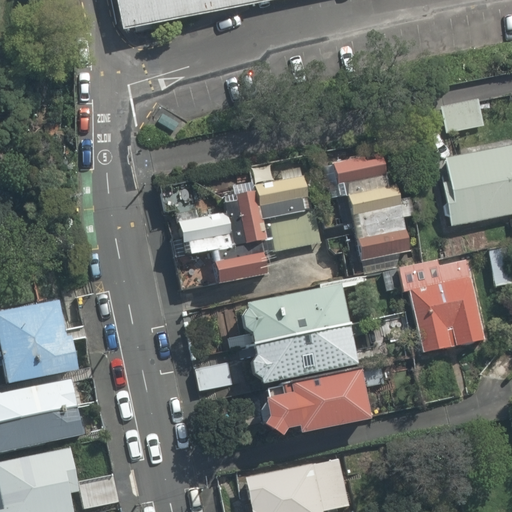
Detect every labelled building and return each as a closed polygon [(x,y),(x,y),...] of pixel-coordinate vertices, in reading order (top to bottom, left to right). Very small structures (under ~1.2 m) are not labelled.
[(110,0),(116,28),(267,0),(110,0)] [(439,108),(445,135),(482,127),(477,101),(439,108)] [(174,132),(179,124),(162,114),(157,123),(174,132)] [(441,184),(450,228),(511,214),(511,145),(443,159),(447,180),(448,183),(441,184)] [(359,260),(359,263),(408,252),(394,187),(387,188),(380,155),(321,167),(324,180),(326,188),(334,186),(342,218),(350,216),(356,241),(346,243),(350,262),(359,260)] [(216,283),(217,284),(217,285),(265,275),(259,242),(265,241),(264,238),(270,237),(273,252),(320,243),(313,209),(308,210),(303,180),(300,168),(280,172),(282,181),(252,187),(251,183),(232,186),(234,197),(223,199),(226,214),(197,219),(195,211),(176,214),(181,240),(174,242),(177,258),(210,252),(212,263),(204,265),(208,284),(216,283)] [(163,213),(194,209),(191,186),(160,190),(163,213)] [(505,243),(511,241),(511,230),(511,225),(502,227),(505,243)] [(181,290),(217,284),(216,283),(208,284),(204,265),(212,263),(210,252),(177,258),(174,242),(170,242),(181,290)] [(487,251),(493,287),(511,283),(511,275),(507,248),(487,251)] [(412,310),(422,354),(483,341),(466,262),(463,262),(461,253),(435,259),(436,261),(397,269),(402,293),(407,292),(408,297),(405,298),(408,311),(412,310)] [(383,290),(400,287),(396,268),(380,271),(383,290)] [(249,334),(252,346),(360,322),(357,307),(343,310),(338,287),(244,307),(245,311),(241,319),(242,329),(249,334)] [(0,372),(3,386),(76,371),(69,337),(64,338),(56,303),(0,314),(0,372)] [(360,322),(252,346),(254,357),(250,364),(252,375),(258,380),(260,385),(354,365),(348,337),(362,334),(360,322)] [(479,374),(509,379),(511,376),(511,349),(501,347),(479,374)] [(194,370),(199,391),(232,384),(227,363),(194,370)] [(262,426),(279,437),(284,430),(294,428),(296,427),(298,434),(367,420),(357,371),(281,387),(283,396),(263,400),(267,418),(262,426)] [(0,424),(76,407),(70,379),(0,394),(0,424)] [(76,407),(0,424),(0,453),(83,435),(76,407)] [(72,511),(68,492),(78,490),(69,449),(0,463),(0,492),(4,510),(3,510),(0,510),(0,511),(72,511)] [(244,479),(250,511),(321,511),(348,506),(339,460),(338,460),(244,479)]
